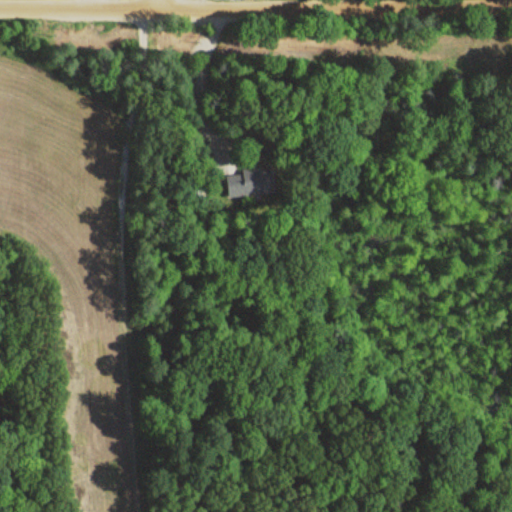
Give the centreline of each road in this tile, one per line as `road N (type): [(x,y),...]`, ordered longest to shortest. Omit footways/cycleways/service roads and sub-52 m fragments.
road 1 (residential): [(511,6),(0,7)]
road 2 (residential): [(155,8),(149,336),(156,511)]
